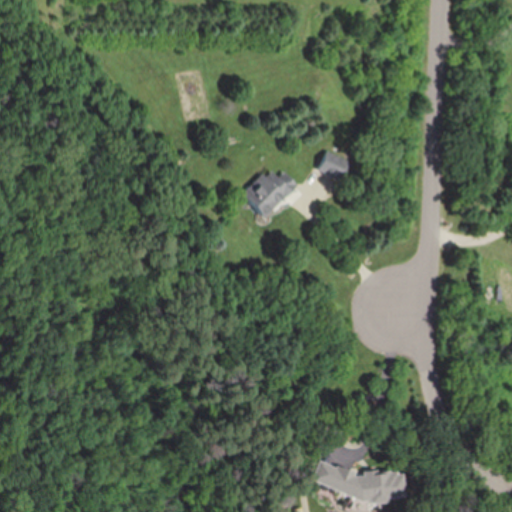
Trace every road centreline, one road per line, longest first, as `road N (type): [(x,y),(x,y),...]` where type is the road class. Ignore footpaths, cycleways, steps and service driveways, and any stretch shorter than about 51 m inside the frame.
road 1 (residential): [(444,0),(435,246),(422,284),(393,313)]
road 2 (residential): [(511,490),(471,472),(448,440),(426,369),(393,313)]
